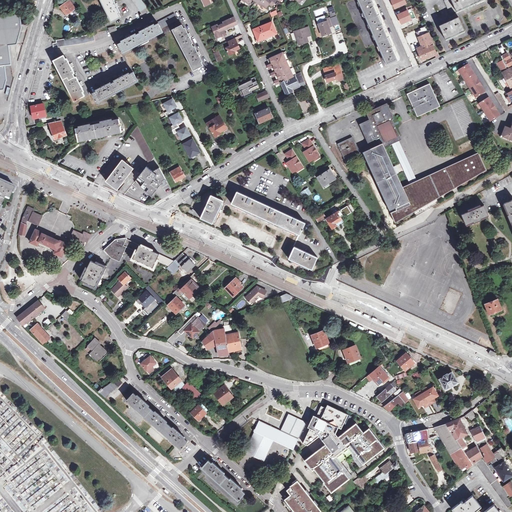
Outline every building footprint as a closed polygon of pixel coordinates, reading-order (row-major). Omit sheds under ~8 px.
[(61,6),(67,15),(70,13),(71,14),(77,11),(69,0),(64,0),(66,2),(61,6)] [(101,0),(112,21),(121,17),(117,9),(118,9),(117,7),(118,6),(116,3),(115,4),(114,2),(112,0),(101,0)] [(147,7),(142,0),(133,0),(141,11),(147,7)] [(244,0),(246,1),(250,4),(252,0),(253,0),(258,4),(259,3),(263,6),(266,8),(270,4),(272,6),(277,0),(244,0)] [(394,61),(398,60),(393,50),(394,50),(392,46),(384,28),(383,24),(382,24),(374,6),(373,2),(372,2),(371,0),(358,0),(385,60),(387,64),(394,61)] [(444,0),(450,13),(480,0),(444,0)] [(334,6),(328,8),(331,17),(337,16),(334,6)] [(19,11),(0,13),(0,89),(4,89),(6,80),(4,65),(11,65),(8,45),(16,44),(21,28),(19,11)] [(157,21),(158,22),(161,28),(179,19),(178,16),(177,17),(174,13),(157,21)] [(221,35),(226,32),(224,29),(238,24),(234,16),(212,26),(217,38),(221,36),(221,35)] [(460,16),(440,25),(446,38),(466,29),(460,16)] [(331,18),(325,20),(326,22),(318,25),(322,37),(330,34),(328,28),(334,25),(331,18)] [(422,59),(434,54),(436,53),(436,52),(433,45),(428,33),(422,20),(419,22),(422,30),(417,33),(422,45),(417,48),(422,59)] [(163,32),(161,28),(158,22),(151,26),(151,25),(148,26),(146,27),(145,27),(145,28),(143,29),(143,30),(133,36),(132,35),(130,36),(130,35),(128,36),(127,37),(125,39),(125,40),(118,43),(122,50),(121,50),(122,52),(123,52),(123,53),(163,32)] [(264,37),(264,38),(277,33),(272,22),(253,29),(257,39),(264,37)] [(194,69),(203,65),(200,58),(201,57),(200,55),(200,54),(200,53),(199,51),(198,52),(197,49),(196,50),(190,39),(191,39),(190,36),(191,36),(190,34),(189,33),(188,33),(187,31),(186,32),(182,25),(176,28),(176,27),(174,28),(175,29),(173,30),(194,69)] [(295,32),(299,45),(304,44),(304,43),(308,41),(306,37),(311,35),(308,28),(295,32)] [(95,40),(94,33),(78,36),(56,39),(57,47),(77,44),(95,40)] [(239,41),(237,38),(223,44),(224,46),(225,45),(230,55),(235,53),(235,52),(234,50),(236,49),(239,47),(237,42),(239,41)] [(267,60),(278,83),(281,82),(295,76),(296,75),(285,52),(267,60)] [(511,61),(507,52),(503,55),(508,66),(511,63),(511,61)] [(54,60),(75,101),(77,100),(77,101),(78,100),(78,99),(85,95),(81,88),(82,87),(81,85),(82,84),(81,83),(80,81),(79,82),(78,80),(77,81),(71,69),(72,69),(71,67),(72,66),(71,65),(71,64),(70,64),(69,61),(67,62),(64,55),(54,60)] [(502,72),(510,86),(511,85),(511,66),(508,68),(504,59),(497,62),(502,71),(503,70),(504,71),(502,72)] [(324,68),(328,80),(337,77),(338,80),(344,78),(339,63),(324,68)] [(468,64),(458,70),(464,79),(474,73),(468,64)] [(93,92),(96,98),(96,99),(97,101),(97,100),(98,101),(138,81),(133,72),(126,76),(126,75),(124,76),(123,75),(122,75),(120,76),(120,77),(118,78),(119,79),(108,85),(107,84),(105,85),(105,84),(103,85),(102,86),(102,87),(99,88),(100,89),(93,92)] [(306,84),(302,73),(296,75),(300,86),(306,84)] [(474,73),(464,79),(470,88),(480,82),(474,73)] [(286,94),(294,90),(294,91),(300,88),(295,76),(281,82),(286,94)] [(252,81),(237,87),(240,92),(242,91),(244,98),(253,94),(251,89),(258,85),(254,77),(251,79),(252,81)] [(480,82),(470,88),(476,97),(485,91),(480,82)] [(441,105),(431,83),(408,93),(418,115),(441,105)] [(499,92),(495,94),(505,111),(511,106),(511,89),(509,91),(511,94),(509,95),(508,95),(509,96),(510,99),(511,98),(511,103),(507,107),(499,92)] [(267,90),(257,95),(259,101),(270,96),(267,90)] [(221,96),(216,98),(219,104),(224,101),(221,96)] [(479,103),(485,112),(495,106),(489,97),(479,103)] [(173,98),(164,103),(168,110),(165,112),(167,116),(174,112),(172,109),(177,106),(173,98)] [(39,117),(47,115),(44,103),(31,106),(34,118),(39,117)] [(371,147),(363,151),(395,221),(414,210),(411,204),(433,193),(435,198),(453,187),(451,185),(457,182),(458,184),(482,171),(481,168),(485,166),(487,169),(488,169),(480,151),(479,151),(479,153),(465,159),(426,178),(427,181),(405,191),(385,146),(401,138),(392,118),(394,118),(387,103),(367,111),(370,119),(361,123),(370,143),(371,147)] [(273,117),(267,104),(261,107),(262,110),(256,113),(260,123),(273,117)] [(495,106),(485,112),(491,121),(500,115),(497,110),(495,106)] [(179,112),(170,117),(174,124),(171,126),(173,130),(179,126),(178,123),(183,120),(179,112)] [(59,117),(61,121),(49,123),(55,140),(67,135),(62,120),(68,119),(66,115),(59,117)] [(220,115),(208,122),(216,136),(222,133),(221,132),(228,127),(220,115)] [(76,129),(79,138),(79,139),(104,133),(104,135),(121,131),(120,125),(121,125),(121,124),(120,124),(119,119),(109,121),(109,119),(82,126),(82,127),(76,129)] [(502,135),(511,138),(511,123),(511,127),(506,125),(502,135)] [(149,163),(154,156),(138,125),(131,134),(136,137),(148,160),(149,163)] [(179,126),(173,130),(174,133),(178,131),(182,139),(191,134),(187,127),(181,129),(179,126)] [(345,159),(360,152),(358,148),(352,136),(338,143),(345,159)] [(193,138),(184,143),(191,157),(200,152),(193,138)] [(317,156),(320,154),(310,139),(304,142),(308,149),(305,151),(311,161),(314,159),(318,157),(317,156)] [(371,147),(370,143),(358,148),(360,152),(363,151),(371,147)] [(294,171),(297,169),(300,167),(300,166),(303,164),(294,149),(287,153),(291,160),(288,162),(294,171)] [(118,189),(125,180),(127,182),(129,180),(128,179),(129,177),(128,177),(134,168),(123,159),(107,181),(118,189)] [(147,165),(135,181),(151,194),(160,184),(167,180),(160,166),(153,170),(147,165)] [(179,165),(170,170),(177,181),(186,175),(179,165)] [(330,169),(318,176),(323,185),(336,178),(330,169)] [(14,188),(0,181),(0,206),(4,197),(9,199),(14,188)] [(231,202),(299,234),(301,229),(302,229),(303,227),(302,227),(304,222),(236,190),(231,202)] [(309,196),(305,190),(300,193),(304,199),(309,196)] [(211,221),(222,198),(210,192),(199,215),(211,221)] [(511,197),(511,198),(509,200),(508,197),(503,200),(509,213),(507,214),(511,222),(511,221),(511,197)] [(461,214),(466,224),(473,221),(474,222),(482,219),(481,218),(489,215),(484,204),(481,205),(480,204),(468,209),(469,210),(461,214)] [(25,224),(25,223),(26,221),(25,221),(26,219),(30,220),(29,221),(38,225),(43,216),(34,212),(35,209),(28,206),(21,223),(19,234),(25,236),(27,225),(25,224)] [(352,212),(348,206),(342,210),(341,211),(341,210),(338,211),(337,211),(333,213),(332,212),(329,214),(329,216),(326,217),(333,228),(345,219),(343,215),(345,214),(346,216),(352,212)] [(325,216),(323,212),(316,216),(318,221),(325,216)] [(61,241),(60,241),(44,234),(44,233),(36,230),(30,242),(38,246),(40,242),(57,249),(55,253),(62,257),(68,244),(61,241)] [(79,243),(83,234),(74,230),(70,239),(79,243)] [(83,234),(80,241),(83,242),(83,241),(87,243),(91,234),(84,231),(83,234)] [(127,239),(126,239),(116,240),(115,241),(106,250),(112,257),(119,260),(125,247),(123,246),(127,239)] [(127,239),(123,246),(125,247),(136,252),(139,245),(127,239)] [(139,245),(136,252),(133,259),(153,268),(157,262),(160,255),(139,245)] [(311,268),(316,256),(294,246),(288,258),(311,268)] [(182,253),(174,261),(168,267),(167,268),(171,271),(179,263),(187,273),(195,265),(187,256),(186,257),(182,253)] [(157,262),(168,267),(174,261),(160,255),(157,262)] [(105,267),(92,261),(82,280),(95,287),(105,267)] [(124,287),(126,285),(125,284),(131,277),(126,272),(119,279),(121,280),(117,284),(118,284),(113,290),(119,296),(126,289),(124,287)] [(179,287),(189,298),(193,295),(200,288),(191,279),(194,276),(193,275),(179,287)] [(242,287),(239,283),(240,282),(234,275),(224,285),(234,295),(242,287)] [(149,285),(146,288),(153,295),(156,292),(149,285)] [(266,291),(256,286),(245,298),(249,302),(253,301),(259,296),(263,298),(266,291)] [(187,300),(189,298),(179,287),(177,290),(181,294),(187,300)] [(201,287),(200,288),(193,295),(195,297),(203,289),(201,287)] [(139,304),(141,302),(146,307),(143,310),(148,315),(158,305),(153,300),(154,299),(147,291),(136,301),(139,304)] [(289,299),(291,295),(289,294),(287,293),(283,295),(278,297),(281,303),(289,299)] [(497,296),(491,299),(492,301),(486,303),(489,314),(502,309),(497,296)] [(185,305),(177,297),(168,305),(176,313),(185,305)] [(17,317),(24,325),(25,324),(45,308),(39,301),(26,310),(17,317)] [(70,315),(67,311),(62,316),(68,323),(70,321),(72,324),(76,320),(70,315)] [(206,324),(198,316),(198,317),(195,314),(177,331),(181,334),(185,330),(192,338),(206,324)] [(214,322),(209,327),(212,330),(218,325),(214,322)] [(46,343),(48,341),(51,344),(54,341),(38,324),(31,330),(45,344),(46,343)] [(225,329),(213,331),(216,345),(219,356),(230,354),(229,352),(242,349),(239,333),(231,334),(226,335),(225,329)] [(216,345),(213,331),(211,331),(202,340),(207,349),(216,345)] [(328,342),(324,331),(312,335),(317,347),(328,342)] [(96,338),(89,346),(94,351),(91,353),(97,359),(96,361),(98,362),(108,353),(99,344),(101,343),(96,338)] [(349,361),(360,357),(356,345),(344,350),(349,361)] [(397,360),(406,370),(414,362),(406,352),(397,360)] [(150,368),(156,363),(150,355),(146,354),(143,357),(146,360),(141,364),(148,373),(152,370),(150,368)] [(378,385),(388,376),(379,365),(369,374),(378,385)] [(172,387),(181,380),(172,368),(162,377),(171,388),(172,387)] [(446,389),(448,391),(459,384),(458,383),(459,382),(452,371),(448,374),(447,373),(444,375),(444,376),(440,378),(446,389)] [(209,381),(213,386),(221,380),(217,375),(209,381)] [(117,378),(113,381),(119,386),(122,382),(117,378)] [(184,384),(181,380),(172,387),(176,392),(181,388),(184,384)] [(119,386),(113,381),(99,392),(105,397),(108,394),(109,394),(111,392),(112,392),(114,389),(115,389),(118,387),(119,386)] [(184,384),(181,388),(190,397),(187,400),(191,404),(202,395),(187,381),(184,384)] [(382,401),(396,389),(394,387),(397,384),(394,381),(378,396),(382,401)] [(223,404),(233,397),(224,385),(215,393),(223,404)] [(423,404),(425,407),(429,404),(434,400),(433,397),(438,394),(433,386),(413,398),(418,406),(423,404)] [(397,396),(385,406),(390,411),(399,402),(402,405),(408,399),(403,391),(401,388),(394,393),(397,396)] [(182,447),(183,446),(188,441),(181,435),(182,434),(181,432),(178,429),(177,430),(176,429),(175,429),(163,419),(164,418),(163,417),(164,416),(161,414),(160,414),(159,413),(158,414),(146,404),(147,403),(145,401),(146,400),(143,398),(142,398),(140,397),(140,398),(133,392),(127,400),(180,448),(182,447)] [(193,414),(192,416),(196,420),(198,419),(199,420),(209,410),(201,402),(191,412),(193,414)] [(326,407),(322,405),(312,425),(303,442),(308,444),(320,435),(326,443),(304,460),(312,470),(314,469),(324,481),(323,482),(331,492),(350,478),(342,468),(345,466),(337,455),(350,445),(357,454),(356,454),(363,464),(385,448),(367,427),(363,430),(357,422),(339,436),(336,433),(339,427),(342,428),(348,414),(328,404),(326,407)] [(472,410),(465,414),(469,421),(476,417),(472,410)] [(307,421),(289,413),(282,429),(299,437),(307,421)] [(460,418),(446,424),(457,440),(461,438),(468,433),(460,418)] [(254,428),(253,430),(255,431),(245,452),(265,461),(275,440),(293,449),(299,438),(260,420),(256,429),(254,428)] [(446,424),(435,427),(460,470),(472,462),(466,453),(457,440),(446,424)] [(480,425),(471,429),(476,439),(478,444),(484,440),(486,439),(480,425)] [(411,452),(420,450),(420,452),(432,449),(427,438),(429,438),(427,429),(406,433),(411,452)] [(461,438),(457,440),(466,453),(470,451),(461,438)] [(487,444),(484,440),(478,444),(480,448),(487,444)] [(487,444),(480,448),(484,456),(483,457),(486,461),(489,459),(495,467),(493,468),(494,469),(496,468),(505,481),(511,475),(511,472),(504,461),(509,457),(502,447),(494,453),(487,444)] [(470,451),(466,453),(472,462),(473,464),(475,461),(482,456),(478,451),(479,450),(477,446),(470,451)] [(438,471),(441,469),(442,470),(443,469),(435,454),(430,456),(438,471)] [(511,504),(511,503),(511,499),(510,496),(482,457),(476,462),(479,466),(501,497),(508,507),(511,504)] [(240,499),(241,497),(245,492),(239,487),(240,485),(238,484),(239,483),(236,481),(235,481),(234,480),(233,481),(221,471),(222,469),(220,468),(221,467),(218,465),(218,466),(216,464),(215,465),(208,460),(202,467),(238,500),(239,498),(240,499)] [(385,475),(394,468),(395,469),(397,469),(399,468),(399,466),(397,462),(396,461),(392,464),(389,461),(380,468),(382,472),(376,476),(380,481),(384,477),(385,475)] [(359,490),(365,486),(359,478),(353,482),(359,490)] [(323,511),(298,480),(290,486),(291,487),(288,489),(291,494),(285,499),(288,502),(287,503),(290,508),(291,507),(295,511),(323,511)] [(472,511),(481,505),(472,494),(463,501),(462,500),(452,507),(455,511),(472,511)]
